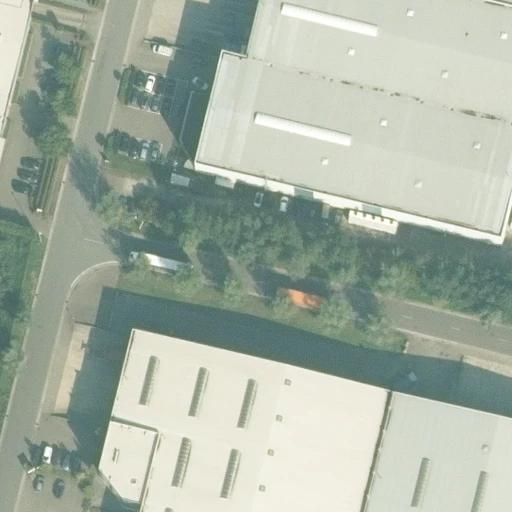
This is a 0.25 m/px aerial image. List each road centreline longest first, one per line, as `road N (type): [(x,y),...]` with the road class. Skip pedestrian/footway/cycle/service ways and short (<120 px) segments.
road 1 (unclassified): [(511,345),(67,236)]
road 2 (unclassified): [(67,236),(0,508)]
road 3 (unclassified): [(125,0),(67,236)]
